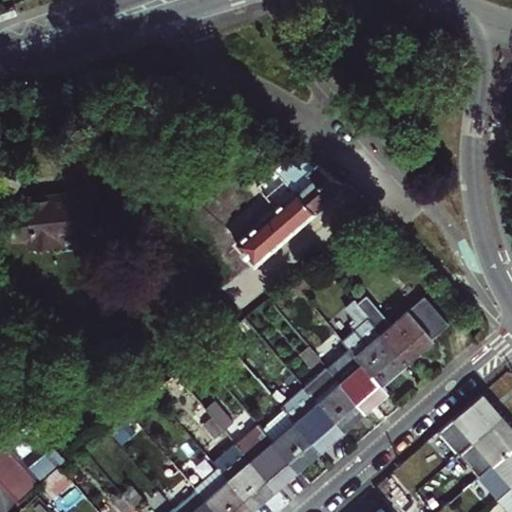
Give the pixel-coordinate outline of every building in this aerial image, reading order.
[(300,152),(259,187),(278,210),(239,243),(257,264),(349,185),(325,169),(300,152)] [(100,231),(95,180),(70,182),(70,187),(52,188),(29,190),(30,201),(11,203),(13,238),(32,236),(61,234),(100,231)] [(388,248),(372,230),(352,246),(368,265),(388,248)] [(61,234),(32,236),(33,248),(62,245),(61,234)] [(357,305),(374,324),(407,362),(426,346),(450,326),(426,298),(393,327),(367,296),(357,305)] [(371,346),(356,357),(362,365),(380,385),(395,372),(407,362),(374,324),(362,335),(371,346)] [(307,334),(299,341),(311,354),(318,347),(307,334)] [(362,365),(339,386),(363,414),(377,402),(387,394),(380,385),(362,365)] [(363,414),(339,386),(326,371),(304,389),(342,433),(352,423),(363,414)] [(342,433),(304,389),(282,409),(286,414),(319,452),(331,442),(342,433)] [(475,446),(503,421),(493,410),(481,396),(438,433),(462,460),(476,447),(475,446)] [(212,419),(223,433),(231,426),(211,403),(203,410),(212,419)] [(319,452),(286,414),(263,434),(296,472),(308,462),(319,452)] [(223,433),(212,419),(205,425),(217,438),(223,433)] [(511,431),(503,421),(475,446),(476,447),(462,460),(480,480),(483,478),(485,475),(495,467),(511,452),(511,431)] [(296,472),(263,434),(260,430),(237,449),(249,463),(274,491),(286,481),(296,472)] [(4,439),(0,442),(0,463),(14,451),(4,439)] [(14,451),(0,463),(0,479),(1,481),(23,461),(14,451)] [(511,452),(495,467),(511,486),(511,452)] [(23,461),(1,481),(8,488),(11,492),(33,472),(23,461)] [(274,491),(249,463),(227,482),(252,510),(263,500),(274,491)] [(511,490),(511,486),(495,467),(485,475),(483,478),(502,500),(511,490)] [(249,511),(252,510),(227,482),(215,469),(193,488),(214,511),(249,511)] [(73,486),(60,471),(39,488),(53,503),(73,486)] [(33,472),(11,492),(20,502),(42,483),(33,472)] [(214,511),(193,488),(171,507),(175,511),(214,511)] [(504,511),(511,511),(511,490),(502,500),(497,504),(504,511)] [(121,497),(132,510),(140,504),(129,491),(121,497)] [(464,494),(450,506),(455,511),(458,511),(471,502),(464,494)] [(130,511),(132,510),(121,497),(113,504),(120,511),(130,511)]
